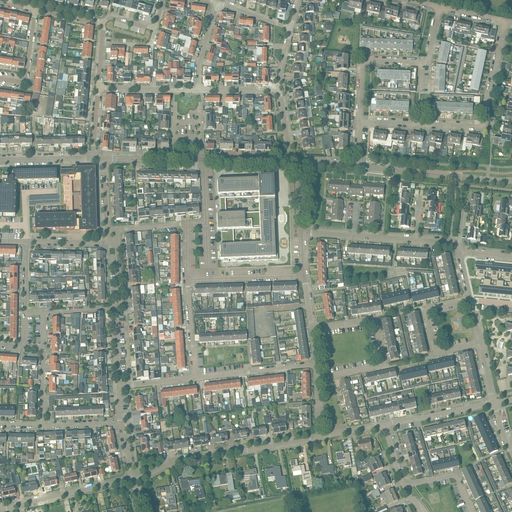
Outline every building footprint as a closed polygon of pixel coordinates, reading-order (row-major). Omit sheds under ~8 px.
[(125,0),(125,1),(120,0),(119,0),(118,7),(124,9),(126,0),(125,0)] [(126,0),(124,9),(130,11),(133,1),(131,0),(126,0)] [(176,14),(176,8),(177,0),(170,0),(170,6),(171,6),(170,9),(169,8),(169,12),(171,12),(176,14)] [(177,0),(176,8),(180,9),(180,10),(183,11),(184,6),(185,1),(177,0)] [(266,0),(266,6),(269,6),(269,8),(275,9),(276,3),(276,2),(273,2),(273,0),(266,0)] [(344,2),(342,10),(345,11),(348,11),(354,13),(355,9),(357,0),(354,0),(350,0),(351,0),(350,4),(347,3),(344,2)] [(363,15),(365,8),(362,8),(363,2),(357,0),(355,9),(361,11),(360,14),(363,15)] [(130,11),(136,12),(139,2),(133,1),(130,11)] [(136,12),(142,14),(145,4),(139,2),(136,12)] [(146,2),(145,4),(142,14),(149,16),(151,9),(152,9),(153,4),(146,2)] [(280,3),(276,3),(275,9),(279,9),(279,11),(285,12),(285,13),(286,5),(280,4),(280,3)] [(314,13),(318,13),(318,8),(319,8),(319,3),(316,3),(309,3),(309,7),(307,7),(307,13),(314,13)] [(373,13),(375,4),(369,3),(368,9),(365,8),(363,15),(366,15),(367,12),(373,13)] [(381,19),(383,12),(380,11),(381,6),(375,4),(373,13),(379,14),(378,19),(381,19)] [(198,12),(199,6),(192,5),(191,10),(187,9),(187,12),(186,16),(193,17),(194,11),(198,12)] [(383,12),(381,19),(385,20),(385,18),(391,20),(391,17),(393,8),(387,7),(386,13),(383,12)] [(400,19),(401,16),(398,15),(399,9),(393,8),(391,17),(400,19)] [(409,21),(411,12),(405,11),(404,16),(401,16),(400,19),(409,21)] [(165,14),(164,21),(172,23),(173,24),(173,23),(174,20),(175,17),(178,18),(179,15),(176,14),(171,12),(170,15),(168,15),(165,14)] [(411,12),(409,21),(409,24),(415,25),(415,22),(418,23),(420,15),(417,14),(417,13),(411,12)] [(9,23),(15,24),(15,21),(16,21),(17,14),(11,13),(10,20),(9,20),(9,23)] [(226,22),(227,14),(220,13),(219,22),(222,23),(222,19),(226,19),(226,22)] [(321,13),(318,13),(314,13),(307,13),(307,17),(304,17),(304,23),(312,23),(317,23),(318,18),(321,18),(321,13)] [(15,21),(15,24),(14,25),(18,26),(19,22),(22,22),(23,15),(17,14),(16,21),(15,21)] [(227,14),(226,22),(229,22),(229,24),(232,24),(233,20),(234,15),(227,14)] [(30,17),(23,15),(22,22),(21,26),(28,27),(30,17)] [(191,28),(192,28),(200,31),(202,24),(198,23),(198,20),(191,18),(189,23),(192,24),(191,28)] [(238,29),(235,28),(234,33),(238,35),(239,29),(241,29),(241,28),(245,28),(246,20),(239,19),(239,25),(238,29)] [(445,25),(445,27),(450,28),(449,31),(447,42),(451,43),(452,40),(454,32),(455,22),(452,22),(453,21),(446,19),(445,25)] [(253,37),(254,35),(255,28),(252,28),(253,21),(246,20),(245,28),(249,29),(248,30),(251,30),(250,37),(253,37)] [(173,24),(172,23),(164,21),(162,28),(167,29),(171,30),(173,24)] [(463,31),(465,23),(459,22),(458,23),(455,22),(454,32),(458,33),(458,30),(463,31)] [(312,33),(315,33),(315,27),(314,27),(314,23),(317,23),(312,23),(304,23),(304,27),(302,27),(302,33),(309,33),(312,33)] [(465,23),(463,31),(463,33),(467,34),(467,35),(472,36),(474,26),(471,26),(471,25),(465,23)] [(481,35),(483,27),(477,26),(477,27),(474,26),(472,36),(476,37),(476,34),(481,35)] [(489,29),(483,27),(481,35),(486,36),(486,39),(490,40),(491,37),(495,37),(497,31),(489,30),(489,29)] [(179,35),(191,38),(190,38),(191,35),(193,36),(198,37),(200,31),(192,28),(191,32),(190,32),(189,34),(180,32),(179,35)] [(215,29),(213,36),(222,38),(223,34),(224,35),(225,31),(221,30),(215,29)] [(160,33),(158,40),(168,43),(169,39),(169,36),(160,33)] [(300,37),(300,43),(307,43),(310,43),(310,37),(312,37),(312,33),(309,33),(302,33),(302,37),(300,37)] [(179,35),(179,36),(178,38),(185,40),(184,43),(185,43),(184,47),(189,48),(195,50),(197,43),(190,41),(191,38),(179,35)] [(269,35),(263,35),(259,35),(259,41),(250,41),(250,45),(263,45),(263,42),(268,42),(269,35)] [(222,38),(213,36),(211,42),(216,44),(216,47),(231,51),(226,43),(222,42),(222,41),(221,41),(222,38)] [(412,50),(418,50),(419,42),(413,42),(413,39),(410,39),(410,36),(407,36),(406,39),(406,42),(406,50),(409,50),(409,52),(412,52),(412,50)] [(166,47),(168,43),(158,40),(156,47),(162,48),(166,49),(166,47)] [(305,53),(308,53),(308,47),(310,47),(310,43),(307,43),(300,43),(300,46),(297,46),(297,53),(305,53)] [(441,50),(449,51),(450,47),(453,48),(454,45),(442,43),(441,47),(440,46),(439,49),(441,50)] [(188,55),(193,57),(195,50),(189,48),(184,47),(182,56),(183,57),(187,58),(188,55)] [(39,48),(38,54),(45,55),(45,56),(48,56),(49,50),(39,48)] [(148,48),(141,48),(141,54),(141,57),(144,57),(144,58),(149,58),(149,54),(148,54),(148,48)] [(210,48),(208,55),(217,58),(219,51),(215,50),(210,48)] [(452,52),(449,51),(441,50),(440,53),(438,53),(438,56),(439,56),(448,58),(449,54),(452,54),(452,52)] [(474,57),(477,58),(486,60),(486,59),(485,59),(486,55),(487,56),(488,53),(478,51),(477,55),(474,55),(474,57)] [(308,58),(308,53),(305,53),(297,53),(297,56),(295,56),(295,63),(302,63),(307,63),(307,58),(308,58)] [(217,58),(208,55),(206,62),(211,63),(212,63),(215,64),(216,61),(217,58)] [(450,58),(448,58),(439,56),(439,60),(437,59),(437,62),(446,64),(447,60),(450,61),(450,58)] [(22,61),(19,60),(17,67),(24,68),(26,58),(22,57),(22,61)] [(472,63),(475,64),(485,66),(484,65),(485,62),(486,62),(486,60),(477,58),(476,62),(473,61),(472,63)] [(78,68),(89,69),(90,62),(73,60),(72,64),(80,65),(80,68),(78,68)] [(170,73),(173,73),(173,64),(173,62),(168,62),(168,70),(163,70),(163,72),(163,81),(164,81),(166,82),(166,81),(170,81),(170,73)] [(299,73),(299,76),(301,76),(303,77),(307,77),(307,74),(304,73),(304,67),(306,67),(306,63),(307,63),(302,63),(295,63),(295,66),(293,66),(293,73),(292,73),(299,73)] [(182,81),(183,81),(183,70),(178,70),(179,64),(173,64),(173,73),(176,73),(176,81),(180,81),(180,82),(182,82),(182,81)] [(471,70),(474,70),(484,72),(483,72),(483,68),(484,68),(485,66),(475,64),(474,68),(471,67),(471,70)] [(117,66),(117,65),(115,65),(115,69),(108,68),(107,75),(115,76),(116,72),(117,72),(118,69),(123,69),(123,66),(117,66)] [(153,70),(153,67),(150,67),(150,73),(143,73),(143,77),(143,83),(150,83),(150,77),(150,76),(153,76),(153,70)] [(211,72),(211,73),(211,81),(218,81),(218,74),(221,74),(221,67),(218,67),(218,71),(215,71),(215,72),(211,72)] [(224,81),(231,81),(231,76),(227,76),(228,72),(225,71),(225,67),(221,67),(221,74),(224,74),(224,81)] [(241,67),(241,70),(241,72),(241,78),(244,78),(244,84),(251,84),(251,74),(244,74),(244,72),(247,72),(247,67),(244,67),(241,67)] [(89,76),(89,69),(78,68),(77,72),(83,72),(82,76),(89,76)] [(414,73),(407,72),(406,91),(415,92),(415,89),(409,89),(409,84),(410,84),(410,79),(416,79),(416,68),(414,68),(414,70),(415,71),(414,73)] [(231,76),(231,81),(238,81),(238,78),(241,78),(241,72),(241,70),(238,70),(238,71),(235,71),(231,71),(231,76)] [(384,88),(384,90),(391,90),(392,71),(391,71),(391,72),(387,72),(387,70),(385,70),(385,83),(388,83),(388,85),(390,86),(390,88),(386,88),(384,88)] [(473,77),(482,79),(482,78),(481,78),(482,75),(483,75),(484,72),(474,70),(473,74),(470,74),(469,76),(473,77)] [(394,71),(392,71),(391,90),(399,91),(399,89),(397,89),(397,84),(399,84),(400,71),(397,71),(397,72),(394,72),(394,71)] [(400,71),(399,84),(401,84),(403,84),(403,89),(399,89),(399,91),(406,91),(407,72),(407,71),(404,71),(404,72),(400,72),(400,71)] [(343,73),(332,72),(331,72),(331,77),(339,77),(339,83),(347,83),(347,76),(343,76),(343,73)] [(77,83),(82,83),(88,84),(89,76),(82,76),(78,75),(77,83)] [(482,81),(482,79),(473,77),(472,81),(469,80),(468,82),(471,83),(481,85),(480,84),(480,83),(481,81),(482,81)] [(302,89),(300,80),(300,79),(299,79),(294,80),(295,83),(293,84),(294,90),(296,90),(302,89)] [(328,88),(328,92),(334,92),(336,93),(342,93),(342,90),(347,90),(347,83),(339,83),(339,88),(334,88),(328,88)] [(307,88),(302,89),(296,90),(297,93),(294,94),(295,100),(298,100),(303,99),(303,98),(305,98),(304,92),(307,92),(307,88)] [(88,91),(78,90),(77,97),(87,98),(88,91)] [(7,99),(11,100),(12,93),(6,92),(5,99),(4,99),(4,102),(7,102),(7,99)] [(342,93),(336,93),(336,97),(339,98),(338,103),(349,103),(349,96),(342,96),(342,93)] [(25,95),(18,94),(17,101),(16,104),(22,105),(23,102),(25,95)] [(31,103),(32,100),(32,97),(32,96),(25,95),(23,102),(22,105),(23,105),(26,105),(26,102),(31,103)] [(140,96),(133,96),(133,102),(133,106),(137,106),(137,113),(142,113),(143,113),(143,108),(143,101),(142,101),(142,102),(140,102),(140,96)] [(153,113),(153,107),(153,103),(152,103),(152,97),(145,96),(145,103),(149,103),(149,111),(149,114),(153,114),(153,113)] [(86,105),(87,98),(77,97),(77,105),(86,105)] [(242,115),(242,110),(242,107),(239,107),(239,97),(232,97),(232,103),(232,105),(236,105),(236,113),(238,113),(238,118),(242,118),(242,115)] [(252,104),(252,102),(253,97),(245,97),(245,104),(245,109),(248,109),(248,107),(254,107),(253,104),(252,104)] [(264,102),(264,105),(270,105),(270,98),(253,99),(254,106),(257,106),(257,102),(264,102)] [(299,109),(305,109),(305,108),(309,108),(307,98),(305,98),(303,98),(303,99),(298,100),(298,103),(296,103),(297,110),(299,109)] [(382,112),(383,111),(383,99),(376,99),(376,102),(374,102),(374,105),(376,105),(376,110),(380,111),(380,112),(382,112)] [(121,114),(121,112),(122,110),(117,110),(117,108),(115,107),(115,104),(105,103),(105,110),(115,111),(114,114),(121,114)] [(349,110),(349,103),(338,103),(338,108),(336,107),(335,113),(338,113),(341,113),(342,110),(349,110)] [(86,105),(77,105),(76,108),(80,108),(80,112),(86,113),(86,105)] [(306,118),(308,118),(308,113),(308,108),(309,108),(305,108),(305,109),(299,109),(300,113),(297,113),(298,120),(301,119),(307,118),(306,118)] [(511,111),(507,110),(506,117),(503,116),(502,120),(511,122),(511,120),(511,111)] [(86,113),(80,112),(75,112),(75,119),(85,120),(86,113)] [(157,119),(156,123),(158,123),(168,123),(169,117),(169,114),(163,114),(162,114),(158,113),(158,119),(157,119)] [(212,113),(207,113),(207,117),(206,117),(206,123),(215,123),(219,123),(219,119),(214,119),(214,117),(218,116),(218,114),(212,113)] [(125,114),(121,114),(114,114),(114,117),(104,116),(104,123),(117,124),(114,124),(114,118),(121,119),(121,114),(125,115),(125,114)] [(310,128),(308,118),(306,118),(307,118),(301,119),(301,123),(299,123),(300,130),(302,129),(308,128),(310,128)] [(504,126),(503,133),(511,134),(511,126),(511,127),(511,124),(502,122),(502,125),(504,126)] [(158,129),(158,132),(161,132),(164,132),(164,130),(168,130),(168,124),(168,123),(158,123),(158,129)] [(226,142),(226,150),(232,150),(232,146),(232,144),(235,144),(236,137),(236,125),(231,125),(231,127),(233,130),(233,132),(233,137),(229,137),(229,138),(226,138),(226,142)] [(236,137),(235,144),(238,144),(238,146),(238,150),(239,150),(245,150),(245,143),(245,139),(239,139),(239,137),(239,125),(236,125),(236,137)] [(308,128),(302,129),(303,133),(301,133),(302,139),(304,139),(310,138),(311,138),(310,132),(313,131),(312,127),(310,128),(308,128)] [(120,131),(120,134),(120,139),(120,141),(123,142),(123,148),(129,148),(129,140),(126,140),(126,134),(123,134),(124,129),(120,129),(120,131)] [(371,132),(369,145),(372,145),(373,143),(379,144),(381,132),(375,131),(374,133),(374,137),(371,137),(371,132)] [(142,148),(148,148),(148,137),(143,137),(143,132),(139,132),(139,134),(139,142),(142,142),(142,148)] [(158,135),(158,142),(161,142),(161,149),(161,148),(168,148),(168,149),(168,138),(161,138),(161,132),(158,132),(158,135)] [(214,143),(216,143),(217,132),(210,133),(210,142),(206,142),(206,150),(210,150),(210,149),(213,149),(213,150),(214,143)] [(220,150),(226,150),(226,142),(223,142),(223,138),(220,138),(220,132),(217,132),(216,143),(219,144),(219,150),(220,150)] [(340,138),(340,143),(348,143),(348,136),(346,136),(346,133),(338,133),(330,132),(328,132),(329,135),(329,136),(339,137),(339,138),(340,138)] [(381,132),(379,144),(385,145),(385,146),(388,147),(389,140),(386,139),(387,134),(387,133),(381,132)] [(392,141),(398,142),(399,133),(393,132),(392,140),(389,140),(388,147),(391,147),(392,141)] [(398,142),(397,145),(403,146),(403,148),(406,148),(407,143),(407,140),(404,140),(405,135),(405,134),(399,133),(398,142)] [(410,141),(407,140),(407,143),(406,148),(409,149),(410,142),(416,143),(418,134),(412,133),(410,141)] [(511,136),(511,134),(503,133),(501,139),(494,137),(492,144),(499,145),(500,143),(507,144),(507,142),(511,143),(511,136)] [(136,142),(139,142),(139,134),(136,134),(136,137),(132,137),(132,140),(129,140),(129,148),(135,148),(136,148),(136,142)] [(424,135),(418,134),(416,143),(423,144),(422,149),(425,150),(425,148),(426,144),(426,141),(423,141),(424,135)] [(426,144),(425,148),(428,149),(429,146),(435,147),(435,144),(436,135),(430,134),(430,137),(429,142),(426,141),(426,144)] [(444,145),(443,150),(447,151),(447,146),(453,147),(454,144),(455,135),(449,134),(449,138),(448,142),(445,142),(444,145)] [(155,142),(158,142),(158,135),(154,135),(154,137),(148,137),(148,148),(154,148),(155,148),(155,142)] [(258,150),(264,150),(264,143),(261,143),(261,139),(258,139),(258,137),(257,137),(257,136),(256,136),(256,135),(255,135),(255,137),(254,144),(257,144),(257,151),(258,151),(258,150)] [(329,135),(322,136),(323,146),(330,145),(330,143),(329,136),(329,135)] [(440,150),(443,150),(445,142),(442,141),(443,136),(436,135),(435,144),(441,145),(440,150)] [(455,135),(454,144),(460,145),(459,150),(462,151),(463,146),(463,142),(463,143),(460,142),(461,136),(455,135)] [(472,145),(474,136),(468,135),(466,143),(463,142),(463,146),(462,151),(465,151),(466,144),(472,145)] [(480,137),(474,136),(472,145),(481,147),(483,139),(482,143),(479,143),(480,137)] [(248,143),(245,143),(245,150),(251,150),(251,144),(254,144),(255,137),(251,137),(251,139),(248,139),(248,143)] [(267,143),(264,143),(264,150),(270,151),(270,145),(273,145),(273,138),(270,138),(270,139),(267,139),(267,143)] [(310,138),(304,139),(304,143),(302,143),(303,149),(302,149),(311,148),(315,148),(313,138),(311,138),(310,138)] [(60,170),(60,181),(61,183),(61,205),(66,205),(66,215),(36,216),(36,220),(32,220),(33,229),(47,229),(47,230),(66,231),(82,231),(80,231),(80,229),(84,229),(86,229),(86,231),(95,231),(95,230),(95,226),(96,226),(95,174),(94,174),(94,169),(79,170),(79,171),(74,171),(74,170),(60,170)] [(2,187),(0,186),(0,216),(1,216),(2,216),(3,216),(15,217),(15,212),(13,212),(13,209),(15,209),(15,205),(13,205),(14,202),(15,202),(15,198),(14,198),(14,195),(15,195),(15,190),(14,190),(14,188),(15,188),(16,184),(13,184),(13,182),(57,181),(56,170),(52,171),(52,172),(49,172),(49,171),(45,171),(45,172),(42,172),(42,171),(37,171),(38,172),(35,173),(35,171),(30,171),(30,173),(28,173),(28,171),(23,171),(23,173),(21,173),(20,171),(13,172),(13,178),(7,179),(7,182),(6,182),(3,182),(2,181),(2,187)] [(222,246),(220,246),(220,260),(236,259),(237,259),(238,262),(278,260),(275,205),(274,205),(273,199),(274,199),(273,177),(265,177),(265,175),(219,177),(219,181),(217,181),(218,195),(219,195),(220,214),(217,215),(217,230),(221,230),(222,246)] [(42,196),(28,197),(29,206),(34,206),(35,206),(49,205),(61,205),(61,183),(57,184),(58,195),(42,196)] [(401,204),(408,205),(409,205),(411,194),(411,192),(405,191),(406,190),(402,189),(402,193),(401,204)] [(427,202),(430,202),(436,203),(439,203),(439,201),(436,201),(437,192),(428,191),(427,202)] [(479,207),(480,196),(471,195),(470,206),(473,207),(479,207)] [(500,200),(500,208),(499,214),(507,215),(508,215),(509,204),(507,204),(507,201),(500,200)] [(430,202),(429,213),(437,214),(438,214),(439,203),(436,203),(430,202)] [(398,215),(401,216),(401,215),(407,216),(408,205),(401,204),(400,204),(398,215)] [(473,207),(472,217),(472,218),(480,218),(480,219),(481,219),(482,207),(479,207),(473,207)] [(132,219),(128,219),(128,224),(132,224),(134,224),(134,222),(136,222),(136,213),(133,213),(133,219),(132,219)] [(436,220),(437,214),(429,213),(428,213),(427,224),(424,224),(424,228),(435,229),(437,227),(438,220),(436,220)] [(506,226),(507,215),(499,214),(494,214),(494,216),(498,216),(497,226),(500,226),(506,226)] [(401,215),(401,216),(400,227),(409,228),(410,216),(407,216),(401,215)] [(479,230),(480,219),(480,218),(472,218),(472,217),(471,217),(470,228),(477,229),(479,230)] [(509,226),(506,226),(500,226),(499,237),(508,237),(509,226)] [(476,235),(477,229),(470,228),(468,228),(467,239),(476,240),(476,235)] [(126,242),(138,241),(137,235),(134,235),(134,234),(132,235),(132,234),(134,234),(134,233),(125,234),(126,236),(126,238),(125,238),(126,242)] [(404,258),(404,250),(398,249),(398,257),(396,257),(396,260),(400,260),(400,259),(404,260),(404,258)] [(422,259),(421,262),(424,262),(424,259),(427,259),(427,263),(431,264),(430,259),(430,255),(430,252),(428,252),(428,251),(422,251),(422,259)] [(35,261),(39,261),(39,252),(35,252),(35,253),(33,252),(32,259),(31,259),(31,263),(35,263),(35,261)] [(326,280),(319,280),(319,286),(324,286),(324,290),(330,289),(330,280),(326,280)] [(480,284),(479,293),(486,294),(487,285),(488,280),(484,280),(483,285),(480,284)] [(418,293),(420,301),(426,300),(424,292),(423,289),(417,290),(418,293)] [(457,289),(449,291),(450,293),(446,294),(447,297),(458,295),(457,289)] [(410,314),(408,314),(409,320),(412,320),(420,318),(418,312),(410,314)] [(409,320),(410,326),(413,326),(421,324),(420,318),(412,320),(409,320)] [(411,332),(422,330),(421,324),(413,326),(410,326),(411,332)] [(60,335),(69,336),(69,329),(59,329),(59,326),(53,325),(53,333),(60,333),(60,335)] [(403,334),(402,328),(399,329),(395,330),(394,330),(393,330),(385,332),(386,338),(394,336),(393,333),(395,332),(396,335),(398,334),(398,332),(398,331),(399,331),(400,335),(403,334)] [(164,332),(159,332),(159,340),(171,339),(175,339),(182,338),(182,332),(177,333),(174,333),(171,333),(171,336),(164,337),(164,332)] [(52,345),(61,345),(61,341),(63,341),(63,339),(68,339),(68,336),(69,336),(60,335),(60,338),(52,338),(52,345)] [(414,344),(425,341),(423,335),(416,337),(416,340),(413,341),(414,344)] [(94,360),(97,360),(106,360),(106,356),(104,356),(104,354),(99,354),(99,352),(92,352),(92,354),(94,355),(94,360)] [(502,377),(497,353),(491,354),(496,378),(502,377)] [(9,356),(9,367),(12,368),(12,362),(16,363),(17,356),(9,356)] [(50,365),(59,365),(59,361),(57,361),(66,361),(66,359),(68,359),(68,356),(59,356),(59,358),(50,358),(50,365)] [(425,368),(419,369),(421,377),(421,381),(424,380),(423,377),(427,376),(426,374),(428,374),(427,368),(425,369),(425,368)] [(49,385),(55,385),(59,385),(59,380),(66,380),(66,377),(66,375),(58,375),(58,377),(49,377),(49,385)] [(374,386),(374,383),(372,375),(366,376),(368,384),(371,383),(371,386),(374,386)] [(341,387),(351,385),(349,379),(340,381),(341,385),(340,385),(341,387)] [(107,384),(96,384),(96,385),(94,385),(94,390),(91,390),(91,394),(105,393),(105,390),(107,390),(107,388),(107,384)] [(55,389),(55,385),(49,385),(49,392),(57,392),(57,395),(63,394),(63,391),(61,391),(61,389),(55,389)] [(351,386),(351,385),(341,387),(341,390),(342,389),(343,393),(352,391),(351,386)] [(28,393),(28,399),(36,399),(36,393),(34,393),(34,387),(29,387),(29,393),(28,393)] [(190,388),(191,395),(191,399),(194,398),(194,399),(197,399),(197,395),(200,394),(199,389),(196,390),(196,387),(190,388)] [(453,388),(455,399),(461,398),(459,387),(453,388)] [(353,391),(352,391),(343,393),(343,395),(344,395),(345,399),(355,397),(353,391)] [(346,405),(356,403),(355,397),(345,399),(346,402),(345,403),(346,405)] [(245,399),(236,400),(236,406),(240,405),(241,409),(246,408),(245,401),(245,399)] [(302,411),(302,414),(309,414),(309,407),(310,407),(302,407),(302,403),(296,403),(288,404),(289,409),(299,409),(299,411),(302,411)] [(348,411),(358,409),(357,404),(356,404),(356,403),(346,405),(346,407),(347,407),(348,411)] [(349,417),(359,414),(358,409),(348,411),(349,414),(348,414),(349,417)] [(285,417),(277,419),(279,433),(286,431),(286,432),(285,424),(286,424),(286,423),(289,422),(289,421),(289,415),(289,412),(285,412),(285,417)] [(359,414),(349,417),(349,419),(350,419),(351,422),(360,420),(359,414)] [(273,434),(279,433),(277,419),(277,421),(271,422),(270,416),(266,416),(268,424),(271,423),(273,434)] [(477,426),(484,422),(482,416),(474,420),(477,426)] [(260,436),(258,428),(255,429),(254,424),(251,424),(250,419),(247,420),(248,427),(251,427),(253,437),(260,436)] [(245,428),(248,427),(247,420),(243,420),(244,426),(241,427),(242,431),(239,431),(238,428),(240,439),(246,438),(247,439),(245,428)] [(229,431),(227,423),(227,422),(226,422),(226,421),(224,421),(225,430),(222,431),(222,432),(219,432),(220,442),(227,441),(227,442),(225,431),(229,431)] [(464,421),(458,422),(460,430),(467,428),(466,424),(465,424),(464,421)] [(240,439),(238,428),(235,429),(232,426),(231,426),(231,422),(227,423),(229,431),(232,430),(233,441),(234,441),(234,440),(240,439)] [(480,431),(487,428),(484,422),(477,426),(480,431)] [(150,434),(157,433),(160,433),(160,430),(152,431),(152,427),(148,427),(148,424),(141,425),(142,431),(143,431),(143,435),(150,434)] [(214,443),(220,442),(219,432),(219,435),(216,435),(215,431),(212,432),(211,426),(210,426),(210,424),(207,425),(209,434),(212,433),(214,444),(214,443)] [(258,428),(260,436),(266,435),(265,427),(258,428)] [(482,437),(490,434),(487,428),(480,431),(482,437)] [(98,437),(99,442),(107,440),(114,438),(113,432),(105,434),(106,437),(101,438),(99,430),(96,431),(98,437)] [(175,450),(173,439),(169,440),(169,443),(167,443),(166,441),(167,441),(166,433),(162,434),(163,441),(162,441),(164,450),(168,450),(168,452),(168,451),(175,450)] [(204,434),(199,435),(201,445),(207,444),(207,445),(208,445),(206,435),(205,435),(204,434)] [(485,443),(492,439),(490,434),(482,437),(485,443)] [(194,447),(201,445),(199,435),(199,438),(196,438),(196,437),(193,437),(194,447)] [(181,449),(180,441),(173,442),(173,439),(175,450),(181,449)] [(487,448),(495,445),(492,439),(485,443),(487,448)] [(372,449),(371,447),(370,440),(358,442),(358,445),(354,446),(355,452),(372,449)] [(152,445),(141,446),(142,452),(149,451),(148,448),(152,448),(158,447),(159,453),(163,453),(162,443),(152,445)] [(115,445),(108,446),(109,450),(105,450),(106,453),(116,451),(115,445)] [(495,445),(487,448),(490,454),(497,451),(495,445)] [(351,465),(350,458),(349,453),(344,454),(343,452),(336,453),(337,461),(344,460),(345,467),(351,465)] [(94,465),(88,467),(89,468),(91,478),(97,476),(96,471),(96,470),(96,469),(95,467),(98,467),(97,462),(96,459),(95,453),(93,454),(92,455),(94,463),(94,465)] [(334,474),(334,470),(333,469),(333,465),(328,466),(326,455),(322,456),(322,457),(313,458),(314,463),(319,462),(321,474),(330,473),(330,475),(334,474)] [(369,467),(380,462),(377,457),(378,457),(378,456),(367,461),(369,467)] [(495,465),(502,462),(500,456),(492,459),(495,465)] [(434,472),(440,470),(439,463),(439,462),(438,458),(432,460),(433,464),(432,464),(434,472)] [(312,480),(311,476),(310,471),(305,472),(304,465),(298,466),(297,460),(290,461),(292,472),(301,471),(303,481),(306,481),(307,487),(313,486),(312,480)] [(51,487),(48,476),(43,477),(42,471),(41,471),(39,462),(36,463),(38,471),(40,479),(43,479),(43,481),(45,488),(51,487)] [(380,462),(369,467),(372,473),(383,468),(383,467),(382,468),(380,462)] [(413,470),(421,468),(420,466),(422,465),(421,462),(419,463),(419,462),(411,465),(413,470)] [(505,467),(502,462),(495,465),(497,470),(505,467)] [(281,474),(280,467),(274,466),(274,468),(266,470),(267,477),(268,478),(275,477),(277,490),(287,488),(285,477),(281,478),(281,474)] [(500,476),(507,472),(505,467),(497,470),(500,476)] [(48,476),(51,487),(57,485),(56,479),(57,478),(56,477),(59,476),(58,471),(57,468),(54,469),(55,475),(49,476),(48,476)] [(68,468),(71,482),(77,481),(76,474),(72,474),(71,468),(68,468)] [(464,477),(473,474),(472,472),(470,468),(462,472),(464,477)] [(257,475),(256,474),(256,469),(241,472),(242,477),(242,480),(250,479),(251,486),(247,486),(248,492),(258,490),(255,476),(257,475)] [(28,480),(29,483),(30,491),(37,490),(36,482),(40,481),(40,479),(38,471),(35,471),(36,476),(31,477),(31,479),(28,480)] [(502,481),(510,478),(507,472),(500,476),(502,481)] [(213,476),(214,481),(210,482),(210,487),(215,486),(215,487),(220,486),(227,484),(228,492),(225,493),(227,502),(240,500),(239,491),(234,491),(232,480),(236,479),(235,473),(226,474),(226,475),(218,476),(213,476)] [(359,482),(364,479),(371,476),(370,473),(358,479),(359,482)] [(374,478),(377,483),(387,479),(385,474),(385,473),(374,478)] [(467,483),(475,480),(478,478),(476,473),(473,474),(464,477),(467,483)] [(511,482),(510,478),(502,481),(505,487),(511,483),(511,482)] [(201,487),(200,479),(188,480),(188,479),(180,480),(182,490),(190,489),(189,486),(194,485),(197,500),(205,499),(203,487),(201,487)] [(387,479),(377,483),(380,489),(390,484),(387,479)] [(17,486),(16,480),(13,480),(14,485),(7,486),(8,489),(9,496),(15,495),(14,488),(15,487),(15,486),(17,486)] [(478,485),(475,480),(467,483),(470,489),(478,485)] [(30,491),(29,483),(25,484),(24,483),(21,483),(23,493),(30,491)] [(8,489),(7,486),(7,485),(0,485),(0,489),(1,489),(3,497),(9,496),(8,489)] [(472,495),(481,491),(478,485),(470,489),(472,495)] [(176,494),(176,492),(175,487),(171,487),(171,486),(155,489),(155,490),(155,491),(156,491),(157,497),(161,497),(160,493),(165,493),(168,508),(166,508),(166,511),(177,510),(174,495),(176,494)] [(384,500),(395,495),(392,490),(393,490),(393,489),(382,494),(384,500)] [(481,491),(472,495),(475,501),(483,497),(481,491)] [(395,495),(384,500),(387,506),(398,501),(398,500),(397,500),(395,495)] [(478,508),(487,504),(490,503),(487,497),(480,500),(476,502),(478,508)]
